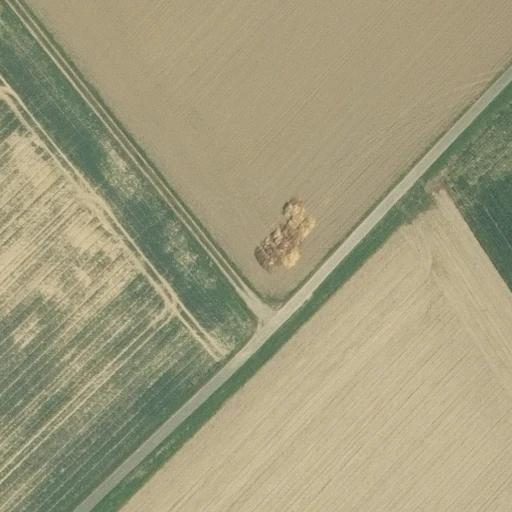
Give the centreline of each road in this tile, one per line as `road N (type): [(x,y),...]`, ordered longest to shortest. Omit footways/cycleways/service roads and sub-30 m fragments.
road 1 (track): [(81,511),(511,77)]
road 2 (track): [(9,0),(270,328)]
